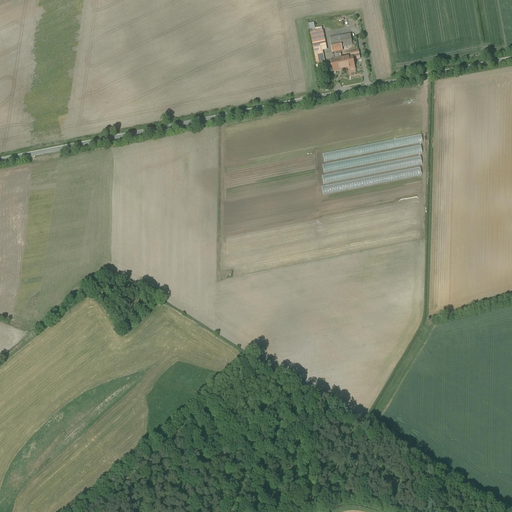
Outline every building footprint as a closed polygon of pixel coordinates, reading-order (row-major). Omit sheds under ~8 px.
[(323,33),(311,35),(313,44),(321,43),(325,42),(323,33)] [(350,35),(340,36),(342,47),(352,45),(351,42),(350,35)] [(340,36),(330,39),(332,53),(342,51),(342,47),(340,36)] [(321,43),(313,44),(316,63),(319,62),(317,52),(322,51),(322,50),(321,43)] [(352,57),(339,59),(331,60),(333,71),(350,68),(350,70),(355,69),(352,57)]
